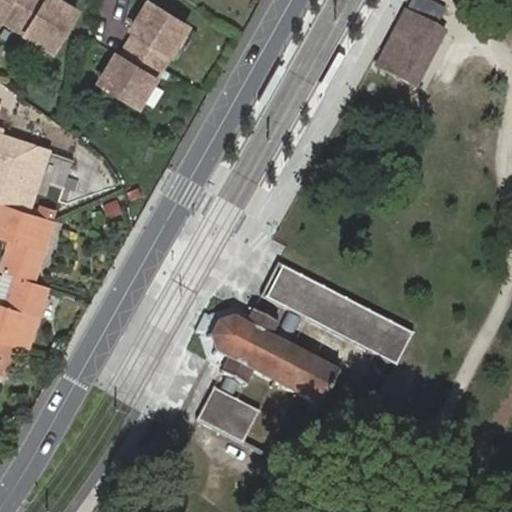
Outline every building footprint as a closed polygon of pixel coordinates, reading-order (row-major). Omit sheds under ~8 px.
[(0,0),(0,16),(13,24),(28,0),(0,0)] [(53,49),(75,13),(53,0),(46,0),(45,1),(42,0),(28,0),(13,24),(53,49)] [(188,29),(151,6),(134,34),(138,36),(131,47),(164,67),(188,29)] [(404,84),(434,31),(427,26),(431,20),(409,7),(375,68),(404,84)] [(442,36),(434,31),(404,84),(413,89),(442,36)] [(120,56),(102,84),(139,107),(164,67),(131,47),(125,59),(120,56)] [(0,202),(29,212),(41,174),(26,169),(35,143),(0,131),(0,202)] [(50,148),(35,143),(26,169),(41,174),(50,148)] [(33,283),(54,220),(29,212),(0,202),(0,236),(10,240),(0,270),(16,277),(33,283)] [(274,264),(259,295),(287,309),(299,315),(396,364),(411,333),(274,264)] [(0,270),(0,304),(6,307),(16,277),(0,270)] [(0,304),(0,338),(17,344),(28,347),(48,288),(33,283),(16,277),(6,307),(0,304)] [(204,317),(195,333),(201,337),(199,341),(204,360),(220,369),(217,374),(224,378),(235,383),(242,387),(249,373),(317,408),(335,375),(283,348),(270,341),(267,339),(274,325),(249,313),(247,317),(229,309),(211,318),(210,320),(204,317)] [(287,309),(270,341),(283,348),(299,315),(287,309)] [(0,338),(0,374),(7,376),(17,344),(0,338)] [(224,378),(216,393),(227,399),(235,383),(224,378)] [(209,390),(193,421),(238,444),(254,413),(227,399),(216,393),(209,390)]
